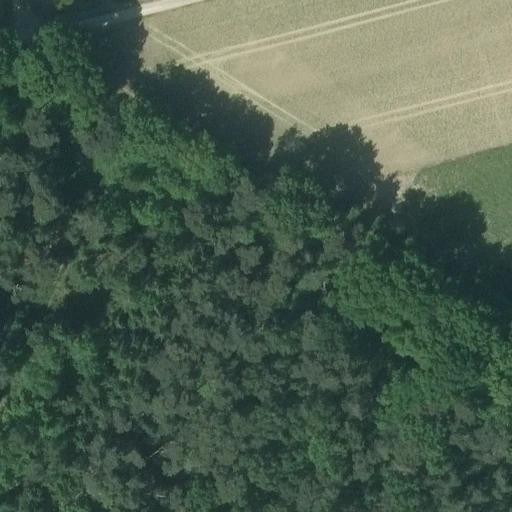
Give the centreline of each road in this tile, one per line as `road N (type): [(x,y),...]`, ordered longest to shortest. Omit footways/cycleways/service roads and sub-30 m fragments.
road 1 (track): [(0,37),(31,41),(511,331)]
road 2 (track): [(24,0),(31,41),(200,0)]
